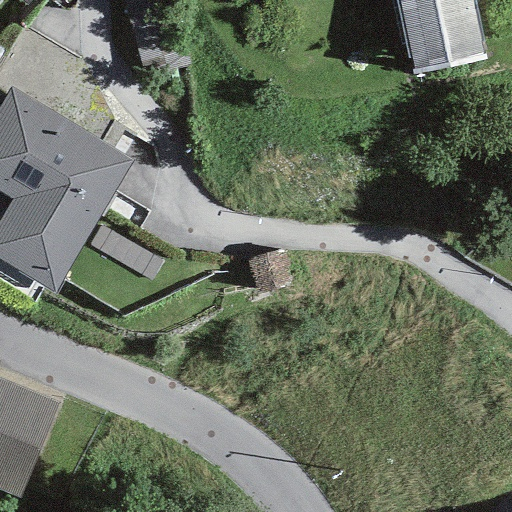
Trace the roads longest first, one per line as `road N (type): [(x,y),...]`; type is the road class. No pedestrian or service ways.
road 1 (residential): [(91,0),(113,69),(158,125),(197,208),(241,228),(409,247),(511,314)]
road 2 (residential): [(0,338),(195,422),(245,457),(295,511)]
